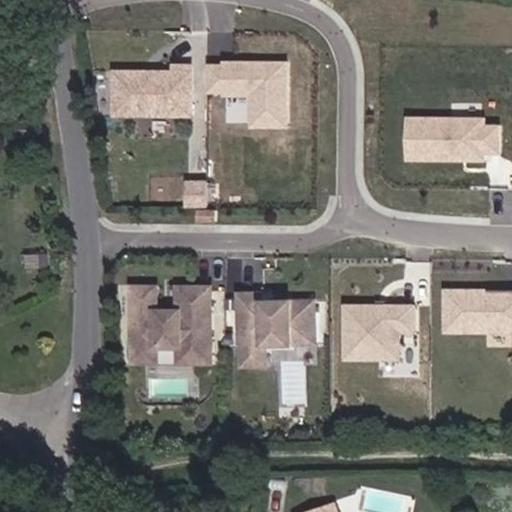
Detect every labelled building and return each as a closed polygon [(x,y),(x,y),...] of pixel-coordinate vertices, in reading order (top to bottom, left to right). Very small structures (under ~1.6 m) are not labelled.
[(233,73),(218,73),(217,98),(232,98),(232,103),(260,104),(260,131),(293,132),(294,69),(233,68),(233,73)] [(198,122),(198,72),(180,72),(180,78),(157,78),(157,82),(148,82),(145,79),(121,79),(121,122),(198,122)] [(494,126),(417,125),(416,165),(491,166),(491,160),(507,160),(507,136),(494,136),(494,126)] [(213,185),(193,185),(193,210),(213,210),(213,185)] [(162,295),(139,295),(139,368),(165,368),(164,352),(185,352),(185,369),(219,369),(218,293),(187,293),(187,317),(162,317),(162,295)] [(494,297),(454,297),(454,338),(511,338),(511,301),(494,302),(494,297)] [(269,299),(246,299),(247,371),(270,370),(269,350),(320,349),(319,306),(269,307),(269,299)] [(422,313),(354,312),(353,364),(406,365),(406,338),(421,338),(422,313)] [(335,511),(334,503),(295,511),(335,511)]
